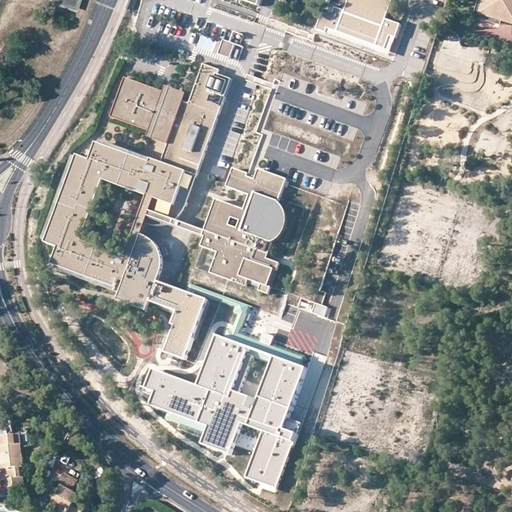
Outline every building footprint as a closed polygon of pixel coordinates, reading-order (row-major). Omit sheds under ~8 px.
[(352,0),(347,13),(338,10),(336,15),(327,11),(320,31),(324,33),(329,34),(331,30),(356,39),(358,35),(366,38),(365,42),(385,49),(389,36),(395,38),(400,25),(385,20),(392,0),(352,0)] [(511,0),(486,0),(486,2),(483,13),(482,15),(511,24),(511,0)] [(478,11),(483,13),(486,2),(481,1),(478,11)] [(477,22),(470,20),(466,36),(506,47),(511,25),(479,16),(477,22)] [(213,54),(218,43),(200,35),(195,46),(213,54)] [(219,55),(230,59),(236,45),(230,43),(224,41),(219,55)] [(155,63),(157,56),(149,54),(147,61),(155,63)] [(157,246),(154,243),(152,241),(149,239),(146,237),(142,236),(146,224),(151,225),(155,226),(158,226),(161,226),(164,226),(168,224),(176,203),(186,206),(231,80),(218,75),(219,71),(204,65),(190,104),(177,100),(169,98),(170,95),(126,79),(112,119),(156,134),(157,131),(172,136),(162,163),(152,160),(151,163),(98,144),(91,161),(77,156),(48,244),(59,249),(54,266),(117,288),(120,281),(125,283),(122,290),(152,301),(151,303),(178,312),(175,318),(178,320),(167,353),(168,354),(169,352),(173,353),(172,355),(179,358),(186,360),(208,300),(159,282),(158,284),(148,280),(159,249),(157,246)] [(250,175),(236,170),(229,190),(251,198),(246,212),(218,203),(207,233),(205,238),(207,239),(204,249),(220,255),(213,275),(235,283),(236,281),(240,282),(239,285),(248,288),(250,281),(263,286),(261,292),(270,296),(272,289),(270,288),(276,271),(279,272),(281,265),(269,260),(275,241),(276,240),(277,240),(279,239),(280,239),(281,238),(282,237),(283,236),(284,235),(285,234),(286,232),(287,231),(288,229),(288,228),(289,227),(289,225),(289,223),(289,220),(289,218),(289,216),(288,214),(287,213),(286,211),(285,210),(284,208),(282,207),(281,206),(280,205),(279,204),(286,180),(260,171),(256,182),(252,180),(249,179),(250,175)] [(185,208),(186,206),(176,203),(168,224),(169,224),(170,224),(171,223),(172,223),(173,222),(175,221),(176,220),(177,219),(178,218),(179,217),(180,216),(181,214),(182,213),(183,211),(184,210),(185,208)] [(150,219),(205,238),(207,233),(152,213),(150,219)] [(162,255),(159,249),(148,280),(158,284),(159,282),(162,274),(163,271),(164,269),(164,267),(164,264),(164,262),(163,260),(163,258),(162,255)] [(152,301),(122,290),(118,301),(148,312),(151,303),(152,301)] [(196,387),(152,369),(144,388),(154,392),(149,404),(208,427),(202,441),(228,453),(240,423),(263,432),(247,476),(275,488),(293,444),(276,437),(303,369),(271,358),(255,401),(230,392),(247,348),(215,337),(196,387)] [(89,353),(82,345),(77,348),(83,357),(89,353)] [(24,469),(21,446),(15,446),(14,436),(0,437),(0,482),(1,482),(2,489),(26,487),(25,480),(19,480),(18,470),(24,469)] [(370,481),(376,466),(331,450),(325,464),(370,481)] [(72,495),(76,488),(79,483),(64,475),(61,480),(57,487),(61,489),(54,501),(49,510),(53,511),(83,511),(88,504),(72,495)] [(61,489),(57,487),(51,499),(54,501),(61,489)]
